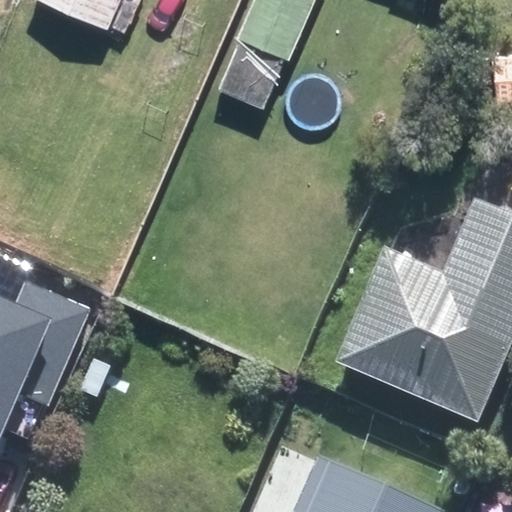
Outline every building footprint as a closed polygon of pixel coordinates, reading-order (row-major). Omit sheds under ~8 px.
[(0,0),(0,42),(18,4),(9,0),(0,0)] [(129,0),(63,0),(117,26),(129,0)] [(300,57),(323,0),(257,0),(244,34),(300,57)] [(511,372),(511,206),(489,198),(459,271),(395,245),(347,362),(492,422),(511,372)] [(0,303),(0,435),(4,427),(27,437),(84,310),(28,285),(16,311),(0,303)] [(452,511),(454,509),(329,454),(303,511),(452,511)] [(0,511),(7,511),(10,507),(0,503),(0,511)]
